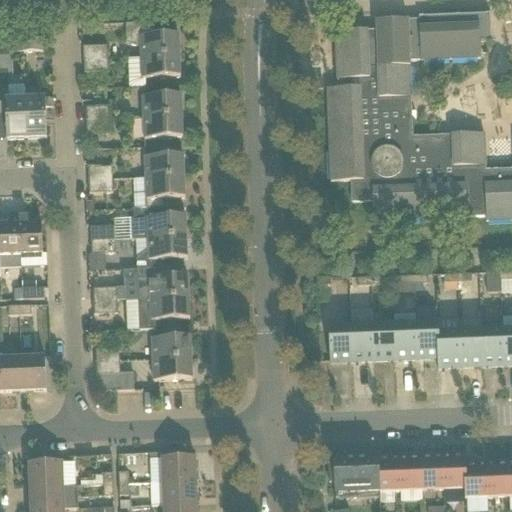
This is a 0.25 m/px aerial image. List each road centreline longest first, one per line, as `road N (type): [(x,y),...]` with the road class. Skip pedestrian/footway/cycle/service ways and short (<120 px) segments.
road 1 (tertiary): [(273,425),(258,78),(263,0)]
road 2 (residential): [(83,433),(68,180)]
road 3 (residential): [(273,425),(511,417)]
road 4 (residential): [(83,433),(273,425)]
road 5 (residential): [(68,180),(65,25)]
